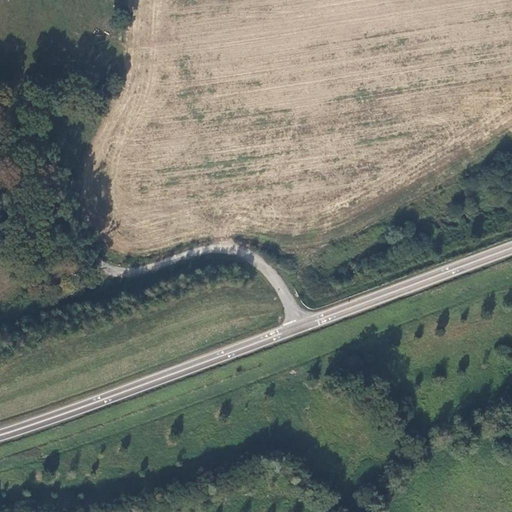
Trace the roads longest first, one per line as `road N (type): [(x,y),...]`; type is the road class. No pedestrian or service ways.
road 1 (unclassified): [(302,327),(265,265),(230,244),(190,245),(130,264),(92,260),(70,235),(0,106)]
road 2 (unclassified): [(302,327),(0,434)]
road 3 (unclassified): [(511,248),(302,327)]
